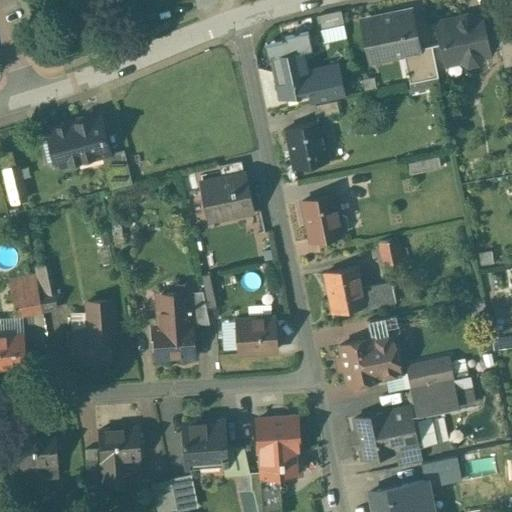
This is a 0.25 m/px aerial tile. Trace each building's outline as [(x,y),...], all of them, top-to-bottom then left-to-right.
[(411,9),(366,19),(374,58),(407,51),(420,49),(419,47),(411,9)] [(493,10),(478,13),(486,48),(500,45),(498,33),(493,10)] [(457,18),(439,21),(446,57),(460,54),(460,58),(467,63),(477,61),(482,53),(487,52),(486,48),(478,13),(475,18),(467,12),(459,14),(457,18)] [(341,14),(307,21),(312,44),(346,37),(341,14)] [(511,30),(498,33),(500,45),(501,48),(511,46),(511,30)] [(431,44),(419,47),(420,49),(407,51),(413,81),(438,75),(431,44)] [(511,46),(501,48),(504,65),(511,63),(511,46)] [(303,49),(271,56),(279,96),(309,89),(311,102),(339,96),(333,69),(308,74),(303,49)] [(336,99),(313,104),(316,116),(338,111),(336,99)] [(77,119),(52,125),(61,164),(109,152),(100,113),(98,114),(99,115),(77,120),(77,119)] [(318,120),(286,127),(294,166),(326,160),(318,120)] [(6,152),(12,200),(27,199),(21,150),(6,152)] [(124,153),(109,157),(117,186),(132,182),(124,153)] [(241,159),(219,164),(221,176),(243,171),(241,159)] [(221,176),(201,180),(209,219),(252,210),(243,171),(221,176)] [(333,193),(301,200),(309,240),(342,233),(333,193)] [(397,237),(379,241),(384,262),(402,258),(397,237)] [(356,264),(324,271),(332,311),(362,304),(364,304),(361,286),(356,264)] [(390,280),(361,286),(364,304),(362,304),(363,308),(388,303),(383,282),(390,281),(390,280)] [(178,291),(161,293),(164,325),(154,325),(157,357),(194,354),(191,324),(209,323),(202,290),(192,290),(191,282),(177,283),(178,291)] [(24,285),(12,287),(13,297),(25,294),(24,285)] [(56,307),(51,286),(38,288),(39,292),(42,310),(56,307)] [(25,294),(13,297),(17,315),(42,310),(39,292),(25,294)] [(112,299),(86,300),(88,329),(108,328),(109,331),(114,330),(112,299)] [(396,313),(366,319),(370,337),(391,332),(391,331),(399,329),(396,313)] [(274,315),(237,317),(239,351),(276,348),(274,315)] [(88,329),(71,331),(73,362),(111,359),(109,331),(108,328),(88,329)] [(370,337),(339,344),(341,355),(337,356),(340,368),(344,367),(347,384),(385,375),(399,372),(391,332),(370,337)] [(21,334),(0,335),(0,366),(24,365),(21,334)] [(448,356),(433,359),(438,380),(452,377),(448,356)] [(433,359),(407,365),(409,370),(412,385),(438,380),(433,359)] [(399,372),(385,375),(388,390),(390,390),(410,386),(412,385),(409,370),(399,372)] [(412,385),(410,386),(415,412),(458,403),(458,402),(456,394),(453,377),(412,385)] [(473,390),(456,394),(458,402),(475,399),(473,390)] [(409,405),(354,417),(362,456),(417,445),(412,419),(409,405)] [(297,415),(257,417),(259,450),(260,450),(261,466),(279,465),(278,449),(299,447),(297,415)] [(431,415),(412,419),(417,445),(436,441),(431,415)] [(223,419),(184,422),(185,437),(184,438),(184,441),(185,441),(186,466),(224,463),(223,457),(221,457),(221,455),(225,455),(225,446),(223,419)] [(137,426),(100,428),(102,460),(119,458),(120,470),(140,469),(137,426)] [(55,431),(18,434),(21,473),(38,473),(37,464),(57,463),(55,431)] [(244,444),(225,446),(225,455),(221,455),(221,457),(223,457),(224,463),(225,474),(238,473),(238,471),(249,471),(244,444)] [(97,447),(85,448),(86,470),(98,470),(97,447)] [(299,447),(278,449),(279,465),(261,466),(261,470),(272,469),(273,472),(279,472),(301,470),(299,447)] [(431,484),(465,475),(460,452),(425,460),(431,484)] [(57,463),(37,464),(38,473),(38,476),(58,475),(57,463)] [(261,470),(250,471),(252,488),(253,488),(259,488),(273,487),(273,472),(272,469),(261,470)] [(249,471),(238,471),(238,473),(239,489),(252,488),(250,471),(249,471)] [(274,500),(260,500),(259,488),(253,488),(258,511),(281,511),(279,472),(273,472),(273,487),(274,500)] [(186,474),(170,478),(176,509),(193,505),(186,474)] [(20,477),(10,478),(11,498),(21,498),(20,477)] [(402,483),(369,490),(373,511),(407,511),(406,505),(402,483)] [(273,487),(259,488),(260,500),(274,500),(273,487)] [(430,511),(428,500),(406,505),(407,511),(430,511)]
